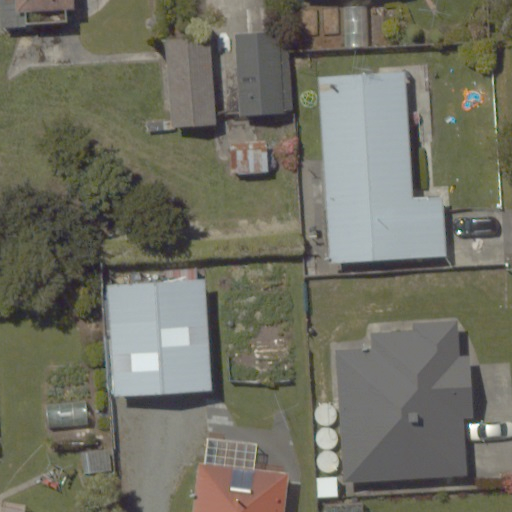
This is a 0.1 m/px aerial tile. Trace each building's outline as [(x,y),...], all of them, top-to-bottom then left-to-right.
[(11,0),(11,8),(71,7),(70,0),(11,0)] [(209,40),(161,42),(165,126),(213,123),(209,40)] [(413,191),(405,64),(313,70),(325,258),(448,250),(444,189),(413,191)] [(201,271),(103,277),(109,391),(207,386),(201,271)] [(381,350),(332,353),(339,479),(457,472),(454,411),(470,410),(466,351),(438,353),(436,321),(380,324),(381,350)] [(286,511),(292,469),(197,457),(189,511),(286,511)]
